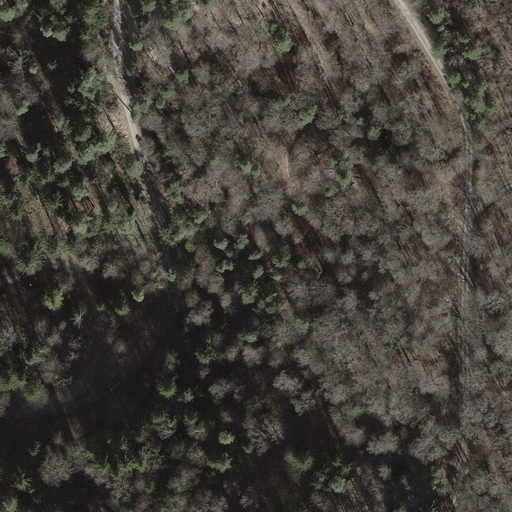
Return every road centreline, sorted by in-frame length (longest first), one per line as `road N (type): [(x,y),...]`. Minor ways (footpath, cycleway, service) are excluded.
road 1 (track): [(226,511),(295,411),(298,359),(326,251),(295,189),(287,143),(331,101),(331,75),(321,44),(288,0)]
road 2 (track): [(445,511),(465,402),(466,134),(459,102),(397,0)]
road 3 (track): [(59,408),(108,390),(148,354),(168,309),(172,258),(162,200),(117,68),(121,0)]
road 4 (track): [(0,283),(39,264),(65,265),(89,283),(103,339),(87,379),(59,408)]
